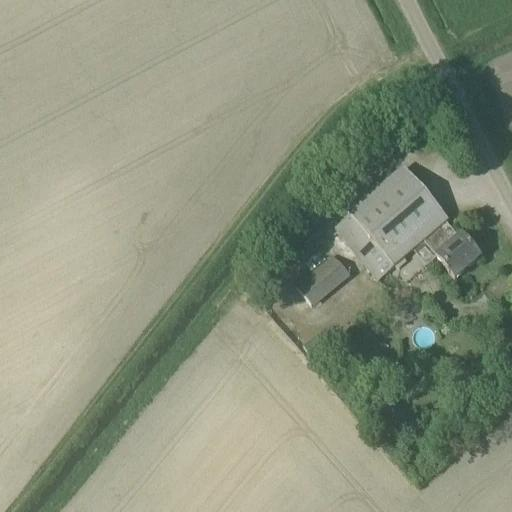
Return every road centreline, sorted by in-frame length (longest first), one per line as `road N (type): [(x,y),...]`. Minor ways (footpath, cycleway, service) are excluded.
road 1 (track): [(426,49),(369,86),(291,169),(15,511)]
road 2 (unclassified): [(511,210),(403,0)]
